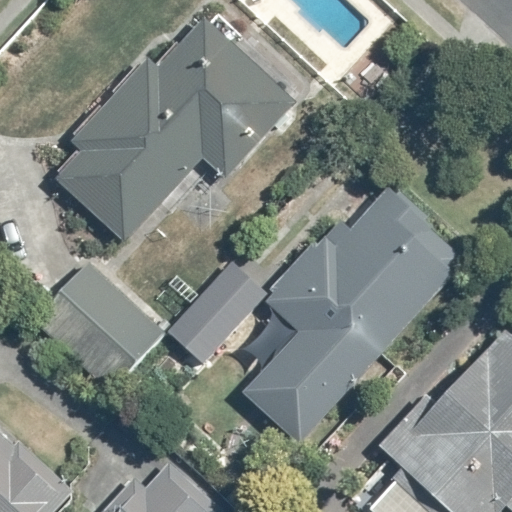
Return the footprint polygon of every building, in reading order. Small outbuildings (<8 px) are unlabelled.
[(134,236),(208,154),(233,177),(308,93),(213,7),(167,57),(154,45),(77,130),(89,140),(61,170),(134,236)] [(311,439),(469,257),(422,216),(433,203),(400,174),(357,223),(345,213),(286,280),(246,245),(195,304),(266,365),(249,385),(311,439)] [(161,326),(88,263),(35,324),(107,387),(161,326)] [(495,511),(507,500),(511,505),(511,327),(444,397),(437,390),(388,440),(413,465),(377,502),(387,511),(495,511)] [(0,429),(0,419),(40,376),(0,340),(0,511),(54,511),(80,485),(23,433),(15,443),(0,429)] [(227,511),(231,508),(173,459),(156,479),(120,447),(76,499),(91,511),(227,511)]
